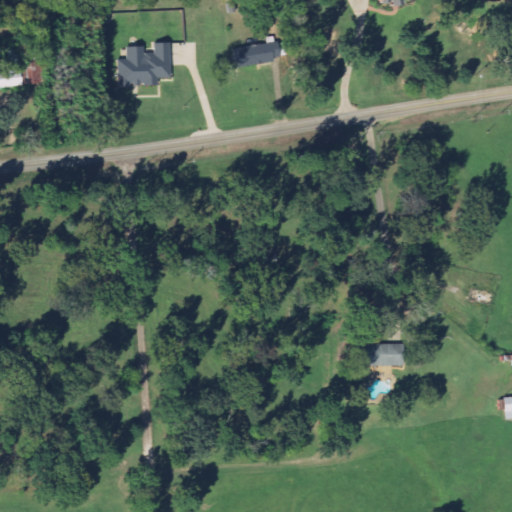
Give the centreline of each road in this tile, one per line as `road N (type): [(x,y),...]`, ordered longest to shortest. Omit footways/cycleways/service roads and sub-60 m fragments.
road 1 (residential): [(0,168),(511,91)]
road 2 (residential): [(151,511),(127,153)]
